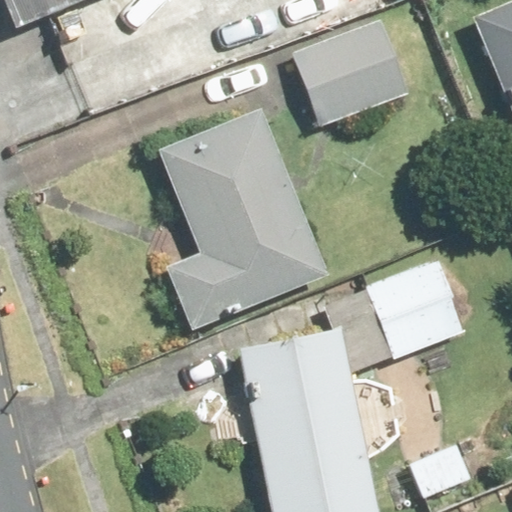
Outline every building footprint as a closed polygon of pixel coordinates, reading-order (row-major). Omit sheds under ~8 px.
[(1,0),(14,29),(83,0),(1,0)] [(511,0),(500,0),(455,20),(511,147),(511,0)] [(281,59),(313,133),(402,96),(371,21),(281,59)] [(152,268),(176,327),(315,270),(248,108),(142,152),(185,255),(152,268)] [(353,291),(382,361),(462,328),(434,258),(353,291)] [(226,346),(255,511),(359,511),(326,328),(226,346)] [(445,438),(393,462),(411,502),(464,477),(445,438)]
